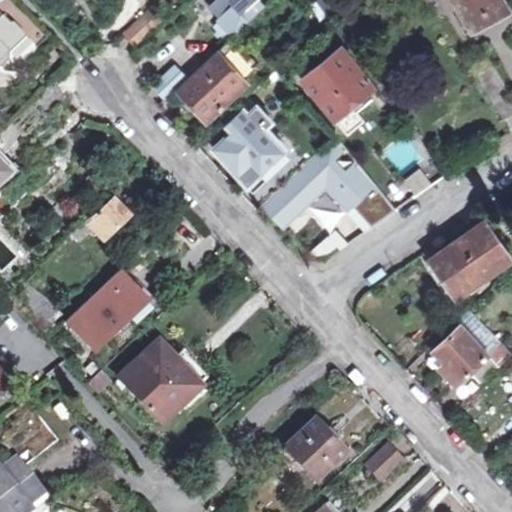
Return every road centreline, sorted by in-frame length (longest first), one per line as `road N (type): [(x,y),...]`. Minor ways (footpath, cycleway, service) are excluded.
road 1 (residential): [(306,306),(101,84)]
road 2 (residential): [(306,306),(511,162)]
road 3 (residential): [(0,341),(58,371),(178,511)]
road 4 (residential): [(180,511),(228,469),(260,412),(345,346)]
road 5 (residential): [(500,511),(345,346)]
